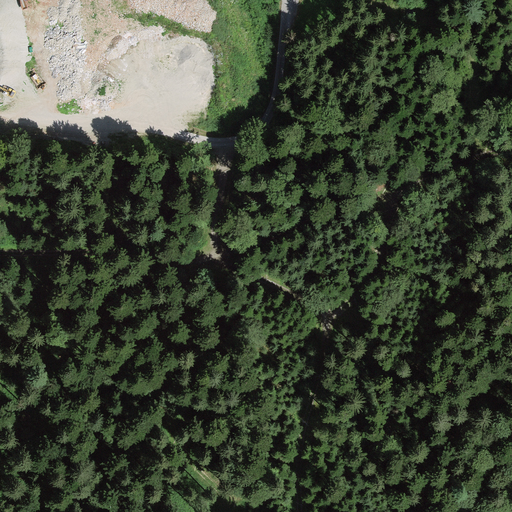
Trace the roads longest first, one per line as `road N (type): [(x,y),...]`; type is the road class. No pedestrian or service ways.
road 1 (track): [(0,249),(233,260),(511,149)]
road 2 (track): [(299,511),(303,435),(328,320),(378,251),(407,185)]
road 3 (track): [(511,388),(450,381),(328,320),(233,260)]
